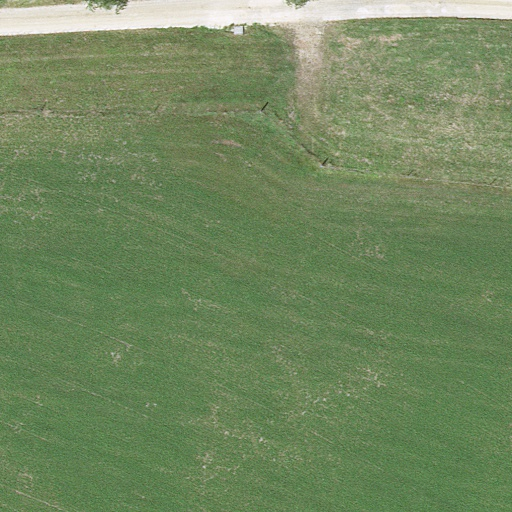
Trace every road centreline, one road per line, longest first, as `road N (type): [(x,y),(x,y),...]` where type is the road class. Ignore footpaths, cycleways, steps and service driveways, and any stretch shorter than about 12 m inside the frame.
road 1 (track): [(511,10),(449,1),(0,22)]
road 2 (track): [(305,8),(257,436)]
